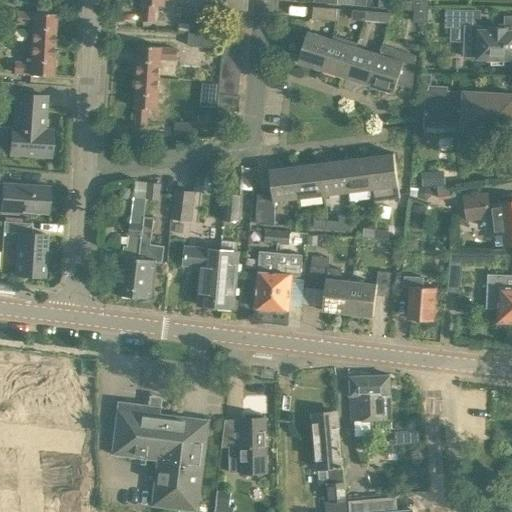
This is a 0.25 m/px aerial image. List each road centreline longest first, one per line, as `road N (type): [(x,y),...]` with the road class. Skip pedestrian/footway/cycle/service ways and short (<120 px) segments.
road 1 (tertiary): [(428,360),(71,317)]
road 2 (residential): [(83,170),(233,151),(242,143),(251,134),(263,0)]
road 3 (residential): [(83,170),(93,0)]
road 4 (residential): [(428,360),(437,511)]
road 5 (residential): [(71,317),(83,170)]
